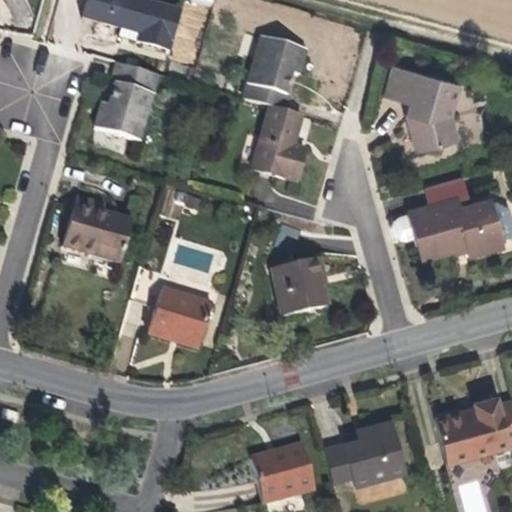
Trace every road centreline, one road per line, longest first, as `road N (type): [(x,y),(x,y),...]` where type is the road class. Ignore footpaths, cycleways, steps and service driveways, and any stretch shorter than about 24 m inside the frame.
road 1 (residential): [(39,91),(52,151),(0,347)]
road 2 (residential): [(183,403),(151,503),(0,470)]
road 3 (residential): [(406,344),(183,403)]
road 4 (residential): [(349,157),(406,344)]
road 5 (track): [(323,0),(511,53)]
road 6 (residential): [(183,403),(136,400),(0,359)]
